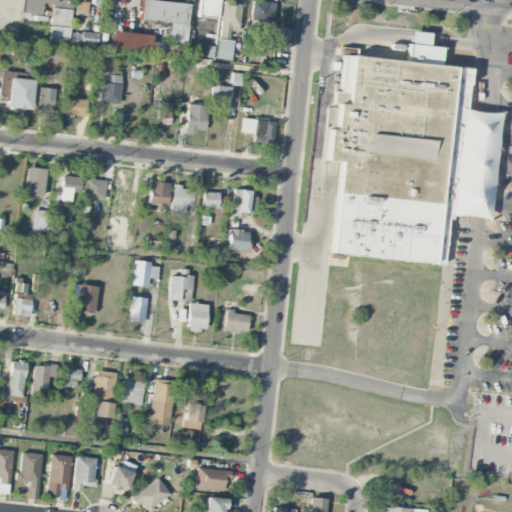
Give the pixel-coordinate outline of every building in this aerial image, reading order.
[(72,0),(21,0),(20,13),(41,15),(42,5),(71,8),(72,0)] [(187,4),(145,0),(140,0),(139,20),(168,22),(167,42),(184,43),(187,4)] [(218,18),(218,0),(198,0),(198,18),(218,18)] [(272,22),(273,2),(251,1),(250,21),(272,22)] [(216,59),(229,60),(231,32),(237,32),(239,6),(221,4),(216,59)] [(71,10),(52,7),(49,24),(68,27),(71,10)] [(68,43),(69,27),(50,26),(49,42),(68,43)] [(286,28),(274,28),(273,51),(285,52),(286,28)] [(71,32),(70,44),(97,46),(98,33),(71,32)] [(150,51),(151,34),(110,32),(110,49),(150,51)] [(350,55),(344,104),(336,103),(333,129),(328,128),(324,159),(339,161),(329,252),(440,264),(445,219),(449,219),(461,109),(465,109),(470,69),(438,65),(440,48),(407,44),(405,62),(350,55)] [(32,80),(11,79),(12,72),(0,71),(0,97),(6,98),(6,108),(30,109),(32,80)] [(99,102),(118,103),(120,76),(102,74),(99,102)] [(228,106),(231,87),(212,85),(210,104),(228,106)] [(33,112),(53,113),(54,88),(35,87),(33,112)] [(85,100),(65,98),(63,114),(83,116),(85,100)] [(155,125),(169,125),(170,103),(156,103),(155,125)] [(206,107),(187,104),(183,130),(203,133),(206,107)] [(238,132),(252,134),(251,142),(271,144),(274,121),(240,118),(238,132)] [(45,170),(27,167),(23,194),(41,197),(45,170)] [(93,175),(83,174),(82,199),(103,200),(104,181),(93,180),(93,175)] [(79,194),(80,177),(61,176),(60,201),(71,202),(71,194),(79,194)] [(189,188),(171,187),(169,212),(188,212),(189,188)] [(165,206),(167,189),(148,188),(146,204),(165,206)] [(247,214),(249,191),(232,189),(230,213),(247,214)] [(217,208),(217,193),(202,192),(201,208),(217,208)] [(31,232),(47,232),(47,211),(32,210),(31,232)] [(247,251),(248,231),(227,230),(226,250),(247,251)] [(12,264),(2,264),(1,276),(10,277),(12,264)] [(189,301),(190,270),(173,269),(173,275),(168,274),(167,301),(189,301)] [(70,310),(93,313),(96,286),(72,284),(70,310)] [(185,330),(203,332),(206,305),(188,303),(185,330)] [(245,334),(248,314),(225,311),(222,331),(245,334)] [(26,362),(10,361),(8,382),(0,380),(0,399),(22,402),(26,362)] [(46,395),(49,367),(33,365),(30,393),(46,395)] [(77,387),(78,369),(62,369),(62,387),(77,387)] [(94,402),(93,416),(109,418),(115,373),(94,370),(90,401),(94,402)] [(120,404),(142,405),(143,382),(132,381),(132,378),(121,377),(120,404)] [(148,423),(169,426),(174,381),(153,379),(148,423)] [(203,387),(187,385),(181,428),(197,430),(203,387)] [(0,418),(6,419),(9,401),(0,400),(0,418)] [(126,435),(126,419),(114,418),(113,434),(126,435)] [(192,434),(179,433),(178,446),(191,447),(192,434)] [(0,493),(7,494),(12,452),(0,450),(0,493)] [(26,482),(26,499),(37,500),(40,454),(18,453),(17,481),(26,482)] [(70,457),(49,454),(44,495),(65,497),(70,457)] [(81,492),(82,486),(92,487),(95,459),(74,456),(71,490),(81,492)] [(106,484),(125,490),(131,472),(112,466),(106,484)] [(195,489),(227,490),(228,470),(195,469),(195,489)] [(146,511),(169,495),(157,478),(129,499),(135,507),(140,504),(145,511),(146,511)] [(225,511),(225,499),(205,498),(204,511),(225,511)] [(324,511),(325,499),(308,498),(307,511),(324,511)]
